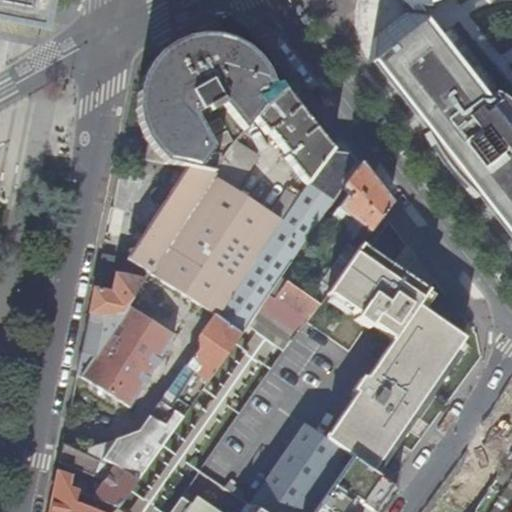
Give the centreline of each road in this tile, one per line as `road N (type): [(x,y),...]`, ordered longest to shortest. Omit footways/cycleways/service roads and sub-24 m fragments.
road 1 (primary): [(107,37),(104,95),(19,511)]
road 2 (residential): [(257,0),(511,315)]
road 3 (residential): [(395,511),(511,348)]
road 4 (residential): [(0,95),(107,37)]
